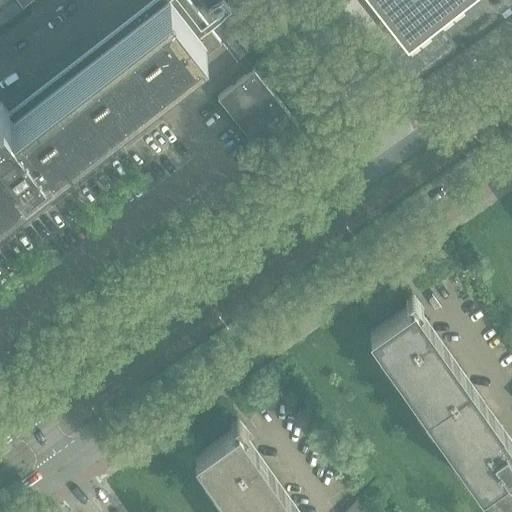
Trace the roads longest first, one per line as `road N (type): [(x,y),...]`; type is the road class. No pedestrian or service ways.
road 1 (residential): [(58,464),(511,139)]
road 2 (residential): [(390,160),(27,422)]
road 3 (residential): [(0,234),(286,11)]
road 4 (residential): [(390,160),(286,11)]
road 5 (residential): [(511,74),(390,160)]
road 6 (residential): [(103,6),(0,72)]
